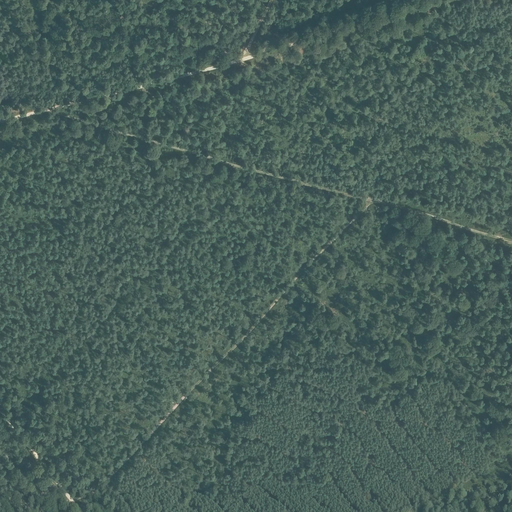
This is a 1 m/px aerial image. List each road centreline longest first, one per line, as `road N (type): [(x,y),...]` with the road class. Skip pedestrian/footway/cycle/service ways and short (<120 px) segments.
road 1 (track): [(0,122),(442,0)]
road 2 (track): [(376,202),(81,511)]
road 3 (track): [(48,110),(376,202)]
road 4 (track): [(376,202),(511,240)]
road 5 (track): [(80,511),(0,407)]
